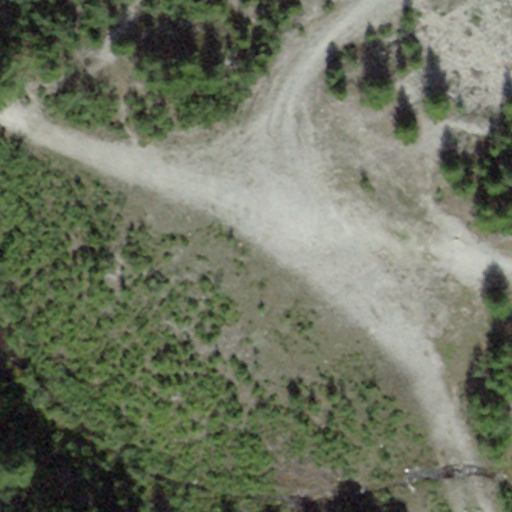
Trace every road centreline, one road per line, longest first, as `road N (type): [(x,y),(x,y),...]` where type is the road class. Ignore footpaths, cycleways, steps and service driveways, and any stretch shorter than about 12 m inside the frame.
road 1 (track): [(456,511),(308,214)]
road 2 (track): [(308,214),(289,119),(377,0)]
